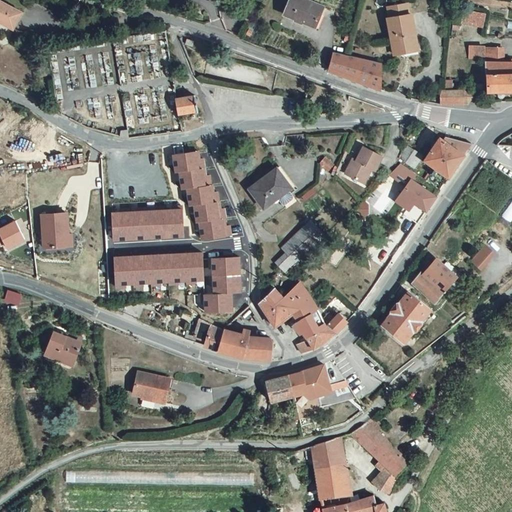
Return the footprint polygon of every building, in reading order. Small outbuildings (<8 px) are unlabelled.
[(322,5),(310,0),(289,0),(284,12),(314,25),(322,5)] [(21,12),(0,1),(0,22),(13,29),(21,12)] [(485,27),(487,12),(465,10),(463,24),(485,27)] [(395,53),(405,51),(405,48),(418,45),(412,12),(390,17),(395,53)] [(381,88),(381,62),(348,54),(333,51),(329,70),(381,88)] [(494,62),(486,62),(488,90),(511,88),(511,57),(494,58),(494,62)] [(463,88),(440,89),(441,103),(467,103),(473,94),(463,88)] [(195,94),(177,97),(180,113),(198,110),(195,94)] [(127,127),(119,128),(119,135),(128,137),(127,127)] [(451,144),(435,167),(449,176),(453,170),(472,143),(445,135),(445,139),(451,144)] [(441,137),(424,159),(435,167),(451,144),(445,139),(441,137)] [(406,143),(400,157),(414,167),(423,154),(406,143)] [(381,158),(362,148),(355,162),(352,160),(344,175),(363,185),(370,170),(374,172),(381,158)] [(173,155),(175,172),(179,171),(206,169),(205,158),(200,159),(200,152),(173,155)] [(333,163),(325,157),(320,163),(327,170),(333,163)] [(292,187),(278,168),(250,188),(265,207),(292,187)] [(179,171),(181,188),(187,188),(212,185),(211,175),(207,175),(206,169),(179,171)] [(401,192),(413,201),(425,210),(435,195),(411,178),(401,192)] [(187,188),(189,204),(194,204),(220,201),(219,191),(215,191),(214,185),(212,185),(187,188)] [(408,208),(413,201),(401,192),(396,200),(408,208)] [(194,204),(195,220),(199,220),(226,217),(227,217),(226,207),(221,207),(220,201),(194,204)] [(184,237),(182,208),(112,212),(113,240),(184,237)] [(44,246),(69,245),(67,213),(42,214),(44,246)] [(199,220),(201,237),(232,233),(231,223),(227,223),(226,217),(199,220)] [(29,239),(20,221),(0,231),(0,246),(5,243),(9,250),(29,239)] [(310,221),(281,248),(285,252),(296,264),(325,236),(310,221)] [(485,245),(472,261),(478,266),(492,251),(485,245)] [(203,251),(114,256),(115,288),(204,284),(203,251)] [(291,270),(296,264),(285,252),(275,263),(281,269),(286,275),(291,270)] [(240,257),(211,258),(213,293),(242,291),(240,257)] [(441,290),(443,292),(457,276),(443,265),(436,258),(422,273),(441,290)] [(457,270),(447,261),(443,265),(457,276),(443,292),(447,295),(463,278),(456,272),(457,270)] [(422,273),(420,271),(412,282),(435,302),(443,292),(441,290),(422,273)] [(314,309),(317,308),(299,283),(282,299),(292,314),(297,322),(314,309)] [(292,314),(282,299),(273,287),(260,303),(275,326),(287,318),(292,314)] [(22,293),(8,289),(6,298),(20,302),(22,293)] [(430,308),(408,291),(382,324),(405,340),(430,308)] [(204,311),(232,310),(231,292),(204,293),(204,311)] [(327,324),(317,308),(314,309),(297,322),(292,325),(299,333),(302,331),(306,336),(327,324)] [(346,321),(338,313),(327,324),(306,336),(308,338),(296,344),(301,353),(307,351),(316,347),(324,343),(328,340),(334,335),(339,329),(346,321)] [(297,322),(292,314),(287,318),(292,325),(297,322)] [(194,336),(206,340),(211,323),(200,317),(194,336)] [(211,323),(206,340),(203,345),(208,347),(217,350),(222,329),(211,323)] [(84,338),(69,332),(67,336),(49,329),(45,339),(50,341),(45,355),(57,360),(58,358),(74,364),(84,338)] [(254,358),(272,359),(274,340),(270,338),(247,336),(248,332),(241,329),(239,335),(222,329),(217,350),(228,353),(246,358),(254,358)] [(323,363),(316,366),(318,372),(325,370),(323,363)] [(318,387),(345,380),(335,364),(325,370),(318,372),(316,366),(311,368),(297,372),(289,374),(295,394),(306,391),(307,393),(310,396),(320,393),(318,387)] [(170,379),(138,371),(133,393),(164,401),(170,379)] [(345,380),(318,387),(320,393),(332,390),(331,388),(348,384),(345,380)] [(382,462),(396,476),(409,462),(393,447),(368,419),(351,431),(370,451),(382,462)] [(337,436),(313,444),(318,498),(351,494),(337,436)] [(374,480),(388,493),(396,476),(382,462),(374,480)] [(320,511),(384,511),(387,511),(384,502),(376,505),(373,494),(353,501),(323,508),(320,510),(320,511)]
